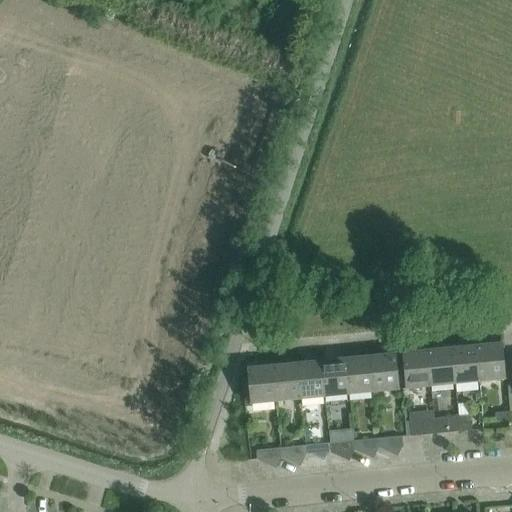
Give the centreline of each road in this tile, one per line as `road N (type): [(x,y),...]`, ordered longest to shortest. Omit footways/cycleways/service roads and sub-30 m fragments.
road 1 (unclassified): [(195,496),(233,350),(350,0)]
road 2 (unclassified): [(511,471),(195,496)]
road 3 (unclassified): [(195,496),(14,447)]
